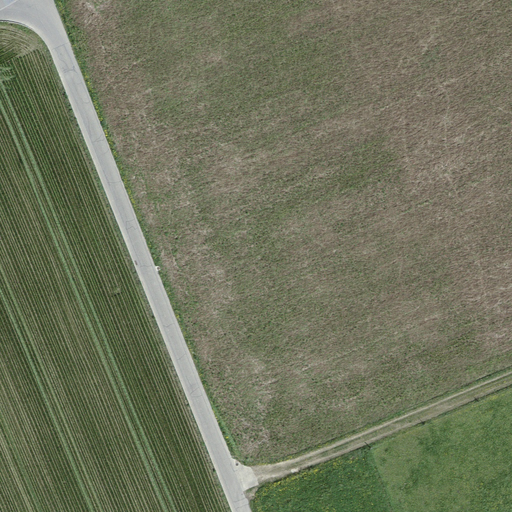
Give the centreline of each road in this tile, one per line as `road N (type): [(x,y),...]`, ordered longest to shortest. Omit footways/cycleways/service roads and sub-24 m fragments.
road 1 (track): [(240,511),(60,47),(30,0)]
road 2 (track): [(511,376),(229,485)]
